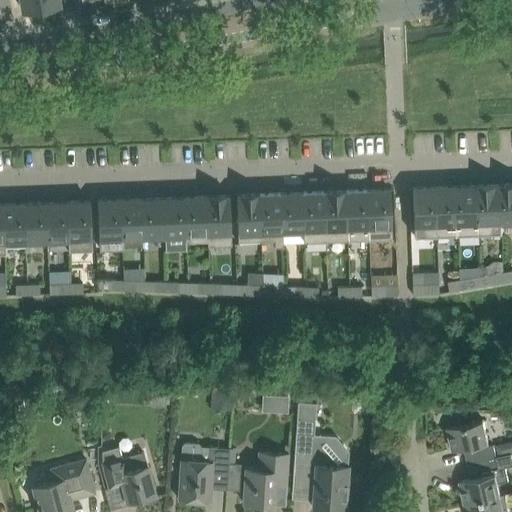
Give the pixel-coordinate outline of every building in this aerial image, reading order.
[(40,0),(21,0),(23,10),(41,7),(40,0)] [(501,184),(500,184),(502,222),(503,222),(511,222),(511,221),(511,183),(501,184)] [(479,185),(481,232),(502,232),(500,184),(479,185)] [(459,233),(481,232),(479,185),(478,185),(458,186),(457,186),(459,233)] [(436,187),(435,187),(437,234),(459,233),(457,186),(456,186),(436,186),(436,187)] [(415,235),(437,234),(435,187),(414,187),(414,188),(413,188),(415,235)] [(392,236),(390,189),(388,189),(388,188),(368,189),(367,189),(369,237),(392,236)] [(369,237),(367,189),(346,190),(347,238),(369,237)] [(347,238),(346,190),(345,190),(325,191),(324,191),(326,238),(347,238)] [(326,238),(324,191),(303,192),(304,239),(326,238)] [(260,194),(259,194),(261,241),(262,241),(275,240),(275,247),(283,247),(283,243),(282,230),(281,193),(280,193),(280,192),(260,193),(260,194)] [(304,239),(303,192),(302,192),(282,192),(282,193),(281,193),(282,230),(303,230),(304,239)] [(261,241),(259,194),(259,193),(239,194),(237,194),(239,242),(261,241)] [(207,196),(208,243),(231,242),(229,195),(228,195),(228,194),(207,195),(207,196)] [(208,243),(207,196),(206,196),(206,195),(186,196),(186,197),(185,197),(187,239),(207,238),(207,243),(208,243)] [(187,239),(185,197),(184,197),(184,196),(164,197),(163,197),(165,235),(186,234),(186,239),(187,239)] [(165,235),(163,197),(143,198),(142,198),(143,236),(165,235)] [(121,199),(120,199),(122,246),(123,246),(144,245),(143,236),(142,198),(141,198),(121,199)] [(122,246),(120,199),(99,199),(99,200),(98,200),(99,247),(122,246)] [(68,201),(67,201),(69,248),(92,248),(90,204),(90,200),(88,200),(68,201)] [(47,202),(46,202),(47,240),(48,249),(69,248),(67,201),(46,202),(47,202)] [(25,203),(24,203),(26,245),(27,245),(27,240),(47,240),(46,202),(45,202),(25,202),(25,203)] [(24,203),(3,203),(5,251),(6,251),(5,246),(26,245),(24,203)] [(511,270),(503,272),(505,282),(511,280),(511,270)] [(505,282),(503,272),(491,274),(493,284),(505,282)] [(460,279),(462,289),(474,287),(472,277),(460,279)] [(111,289),(123,289),(124,279),(112,279),(111,289)] [(124,279),(123,289),(136,290),(136,280),(124,279)] [(462,289),(460,279),(448,281),(450,291),(462,289)] [(167,291),(167,281),(155,280),(154,290),(167,291)] [(167,281),(167,291),(179,291),(179,281),(167,281)] [(59,293),(71,292),(71,282),(59,283),(59,293)] [(71,292),(83,292),(83,282),(71,282),(71,292)] [(198,292),(210,292),(210,282),(198,282),(198,292)] [(210,282),(210,292),(222,293),(222,283),(210,282)] [(28,284),(28,294),(40,293),(40,283),(28,284)] [(16,294),(28,294),(28,284),(16,284),(16,294)] [(245,284),(245,294),(263,294),(263,284),(247,284),(245,284)] [(263,284),(263,294),(275,295),(275,285),(263,284)] [(425,284),(413,284),(413,294),(425,294),(425,284)] [(398,285),(386,285),(386,295),(398,294),(398,285)] [(306,296),(307,286),(295,286),(294,296),(306,296)] [(319,286),(307,286),(306,296),(318,297),(319,286)] [(350,296),(349,286),(337,286),(338,296),(350,296)] [(350,296),(362,296),(362,286),(349,286),(350,296)] [(230,409),(232,390),(211,388),(210,407),(230,409)] [(275,395),(274,411),(288,412),(289,395),(275,395)] [(298,401),(297,419),(315,420),(316,402),(298,401)] [(489,445),(483,419),(447,428),(452,450),(467,447),(468,452),(467,452),(469,462),(467,462),(467,463),(497,457),(494,445),(489,445)] [(295,451),(293,476),(308,477),(309,477),(315,483),(314,499),(313,507),(321,507),(345,509),(346,499),(347,484),(348,472),(341,464),(328,449),(320,440),(310,440),(310,433),(296,432),(295,451)] [(180,478),(179,498),(210,500),(211,488),(212,482),(228,483),(229,463),(229,462),(230,447),(214,446),(209,446),(208,460),(200,459),(201,446),(200,444),(186,443),(182,447),(181,458),(180,478)] [(103,450),(103,462),(104,468),(109,487),(114,506),(127,502),(137,499),(156,494),(151,475),(148,464),(146,464),(142,451),(122,457),(115,458),(112,447),(103,450)] [(287,484),(290,453),(260,451),(259,468),(247,467),(244,502),(272,504),(274,484),(287,484)] [(511,466),(511,453),(497,457),(467,463),(468,463),(469,463),(472,473),(473,473),(474,478),(459,481),(464,503),(500,495),(498,483),(510,481),(507,468),(511,466)] [(93,483),(86,458),(51,467),(54,480),(34,486),(40,511),(73,511),(70,499),(95,492),(93,483)] [(500,495),(464,503),(466,511),(509,511),(505,494),(500,495)]
